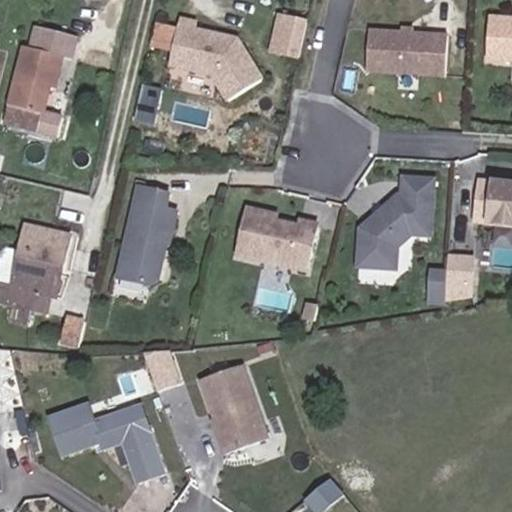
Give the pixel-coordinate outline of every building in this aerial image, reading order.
[(511,11),(501,11),(500,54),(511,54),(511,11)] [(321,58),(330,23),(304,16),(294,51),(321,58)] [(222,26),(203,23),(201,35),(197,58),(195,66),(233,73),(250,102),(284,81),(259,40),(220,32),(222,26)] [(58,93),(71,96),(82,57),(87,59),(93,35),(59,26),(53,49),(38,45),(15,127),(65,142),(70,121),(52,116),(58,93)] [(461,73),(463,33),(394,30),(393,70),(461,73)] [(197,58),(201,35),(181,31),(177,54),(197,58)] [(511,173),(497,172),(495,215),(511,216),(511,173)] [(452,175),(422,175),(422,193),(417,193),(403,207),(406,210),(401,214),(396,214),(381,229),(381,266),(419,266),(419,244),(432,231),(452,231),(452,175)] [(186,192),(157,184),(132,273),(163,281),(171,276),(177,255),(174,250),(177,240),(184,242),(193,209),(182,206),(186,192)] [(321,275),(334,227),(317,222),(316,228),(293,222),(294,216),(264,208),(251,256),(321,275)] [(83,240),(33,227),(19,279),(0,273),(0,300),(16,305),(12,322),(28,327),(33,310),(49,314),(53,299),(61,270),(74,274),(83,240)] [(496,253),(471,253),(471,269),(471,273),(470,283),(495,284),(496,253)] [(470,283),(471,273),(471,269),(454,268),(453,300),(470,301),(470,283)] [(74,274),(61,270),(53,299),(66,302),(74,274)] [(89,348),(96,322),(77,317),(70,343),(89,348)] [(157,389),(183,387),(179,349),(153,352),(157,389)] [(276,441),(249,367),(208,383),(234,456),(276,441)] [(173,476),(155,428),(144,432),(137,413),(102,424),(96,407),(56,421),(71,459),(102,448),(101,444),(108,441),(112,452),(131,445),(145,486),(173,476)] [(155,428),(149,409),(137,413),(144,432),(155,428)]
